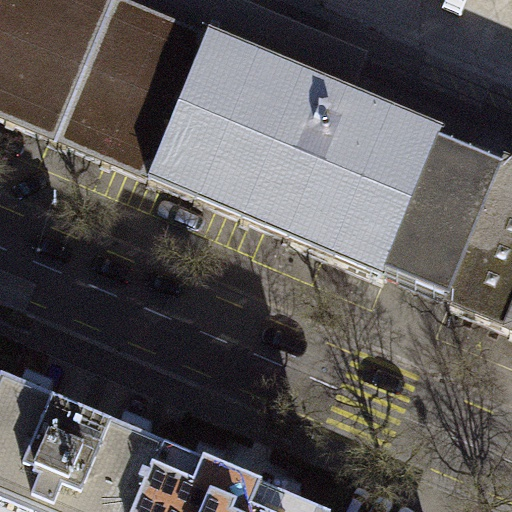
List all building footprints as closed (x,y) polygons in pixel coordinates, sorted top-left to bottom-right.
[(0,0),(0,121),(285,241),(284,245),(383,286),(384,283),(449,309),(504,177),(439,150),(441,147),(349,108),(341,105),(340,109),(79,0),(0,0)] [(226,0),(79,0),(340,109),(341,105),(349,108),(369,60),(226,0)] [(284,245),(285,241),(0,121),(0,154),(273,269),(284,245)] [(511,180),(504,177),(449,309),(511,336),(510,340),(511,340),(511,180)] [(145,511),(164,467),(165,466),(93,435),(91,440),(73,432),(75,428),(2,398),(2,399),(0,403),(0,511),(145,511)] [(269,511),(164,467),(145,511),(269,511)]
